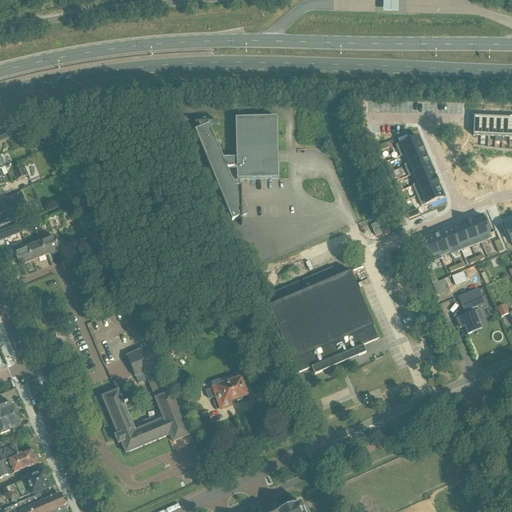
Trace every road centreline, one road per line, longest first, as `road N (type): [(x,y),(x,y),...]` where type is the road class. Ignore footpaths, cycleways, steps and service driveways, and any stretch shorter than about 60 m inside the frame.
road 1 (primary): [(0,94),(181,64),(511,70)]
road 2 (primary): [(511,44),(183,42),(0,71)]
road 3 (tertiary): [(171,511),(511,363)]
road 4 (tertiary): [(86,511),(25,366)]
